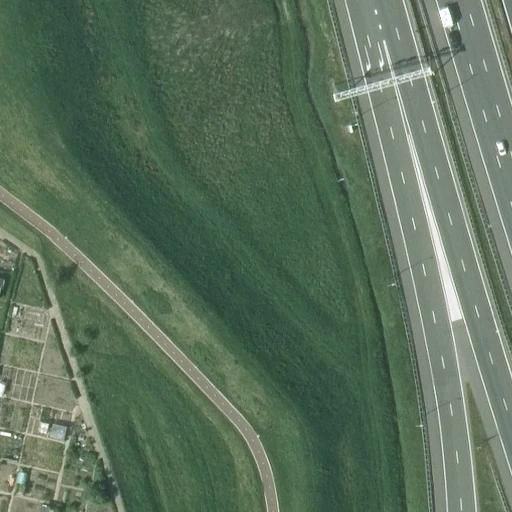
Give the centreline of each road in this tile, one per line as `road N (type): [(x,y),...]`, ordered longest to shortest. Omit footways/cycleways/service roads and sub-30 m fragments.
road 1 (motorway): [(397,39),(461,511)]
road 2 (motorway): [(397,39),(511,429)]
road 3 (motorway): [(457,0),(511,181)]
